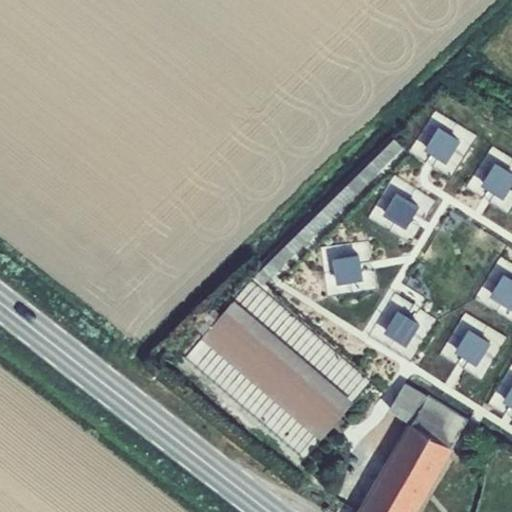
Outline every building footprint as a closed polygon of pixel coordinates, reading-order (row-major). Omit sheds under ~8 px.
[(462,140),(440,126),(425,149),(448,163),(462,140)] [(392,134),(252,271),(264,284),(405,147),(392,134)] [(511,187),(511,171),(497,162),(483,184),(505,199),(511,187)] [(421,206),(398,192),(385,214),(408,228),(421,206)] [(361,254),(334,258),(339,284),(365,280),(361,254)] [(511,276),(506,273),(492,295),(511,308),(511,276)] [(354,402),(235,299),(222,315),(205,335),(202,339),(322,441),(354,402)] [(193,324),(205,335),(222,315),(215,308),(211,313),(207,309),(193,324)] [(422,324),(399,310),(385,332),(407,346),(422,324)] [(493,326),(487,337),(495,342),(483,362),(492,367),(510,336),(493,326)] [(493,343),(470,329),(456,352),(478,366),(493,343)] [(390,410),(411,423),(453,447),(469,420),(407,382),(390,410)] [(411,423),(358,511),(419,511),(455,449),(453,447),(411,423)]
